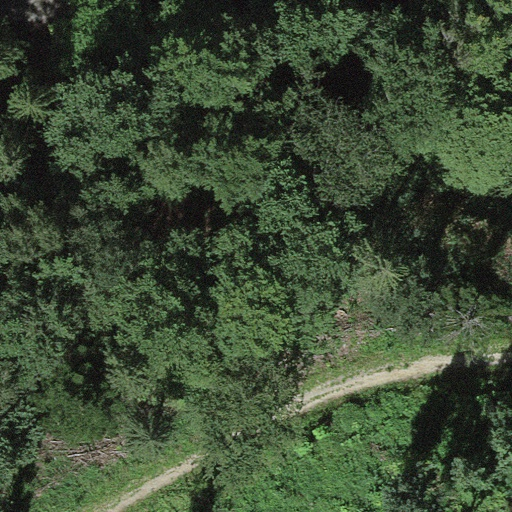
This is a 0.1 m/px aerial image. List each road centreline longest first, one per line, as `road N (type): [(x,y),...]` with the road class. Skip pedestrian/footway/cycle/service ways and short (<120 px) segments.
road 1 (track): [(484,0),(105,3)]
road 2 (track): [(105,3),(76,121),(36,181),(0,210)]
